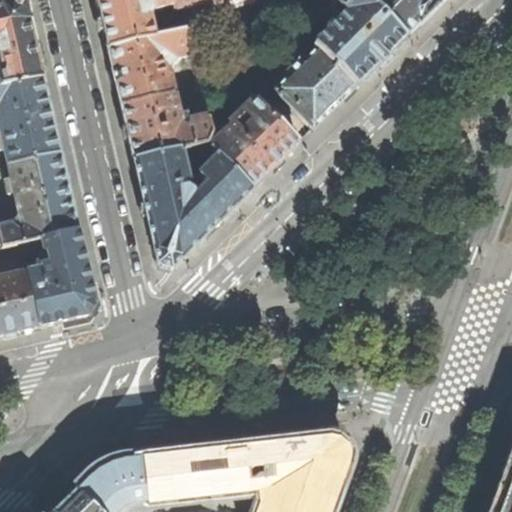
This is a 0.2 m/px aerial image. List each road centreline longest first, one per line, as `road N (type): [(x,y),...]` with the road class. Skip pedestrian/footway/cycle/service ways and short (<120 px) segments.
road 1 (residential): [(505,0),(144,349)]
road 2 (tertiary): [(55,440),(424,393)]
road 3 (residential): [(144,349),(59,0)]
road 4 (tertiary): [(456,309),(144,349)]
road 5 (secondary): [(511,153),(456,309)]
road 6 (tertiary): [(144,349),(0,379)]
road 7 (secondary): [(442,511),(490,386)]
road 8 (residential): [(144,349),(55,440)]
road 9 (secondary): [(424,393),(380,511)]
